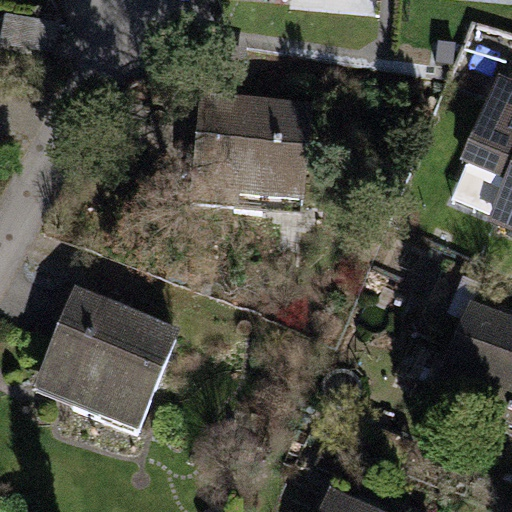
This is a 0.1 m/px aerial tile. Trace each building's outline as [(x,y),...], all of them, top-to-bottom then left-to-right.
[(8,17),(2,47),(56,57),(61,26),(8,17)] [(458,47),(440,45),(438,66),(455,68),(458,47)] [(511,81),(502,78),(463,170),(510,190),(493,231),(511,238),(511,81)] [(238,104),(206,101),(196,200),(309,211),(319,112),(238,104)] [(183,337),(79,294),(37,395),(141,437),(183,337)] [(511,322),(477,308),(437,406),(511,436),(511,322)] [(363,426),(354,447),(405,468),(414,447),(363,426)] [(245,445),(239,465),(254,469),(260,449),(245,445)] [(324,446),(314,470),(342,481),(352,456),(324,446)] [(375,511),(333,494),(325,511),(375,511)]
